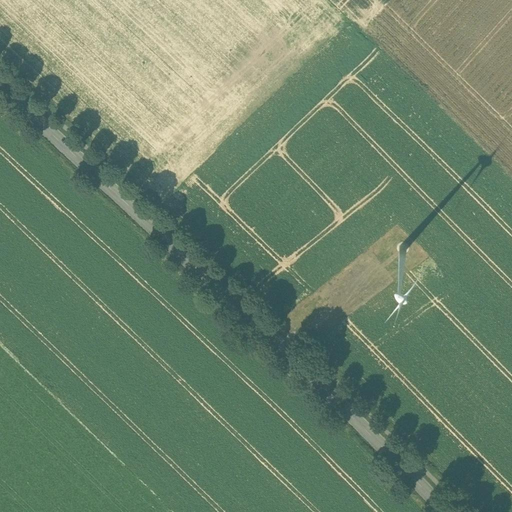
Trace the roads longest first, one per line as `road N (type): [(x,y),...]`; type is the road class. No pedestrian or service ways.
road 1 (secondary): [(444,511),(308,370),(0,86)]
road 2 (track): [(275,340),(380,265)]
